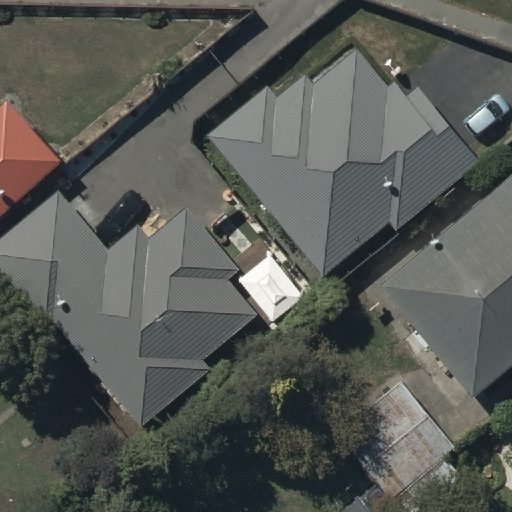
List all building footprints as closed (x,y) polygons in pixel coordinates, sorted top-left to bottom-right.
[(266,92),(209,140),(322,283),(391,229),(398,237),(482,171),(418,90),(405,100),(394,85),(387,91),(356,52),(312,87),(306,80),(276,104),(266,92)] [(0,220),(59,168),(8,110),(0,116),(0,220)] [(511,183),(381,296),(472,406),(511,372),(511,183)] [(57,196),(0,244),(0,277),(45,332),(53,326),(141,431),(209,374),(202,366),(255,321),(225,285),(236,275),(186,216),(151,245),(138,230),(107,256),(57,196)] [(350,455),(391,504),(437,468),(430,458),(457,437),(436,409),(426,417),(401,384),(370,407),(386,428),(350,455)] [(388,511),(371,491),(346,511),(388,511)]
